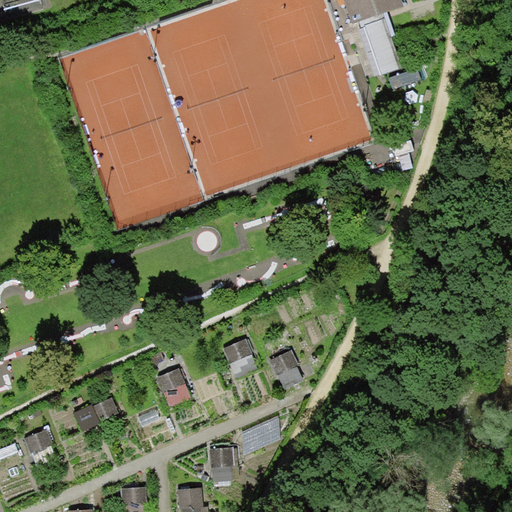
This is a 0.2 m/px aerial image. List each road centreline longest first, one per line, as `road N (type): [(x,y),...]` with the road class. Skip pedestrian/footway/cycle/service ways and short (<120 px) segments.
road 1 (track): [(258,511),(396,240)]
road 2 (track): [(396,240),(441,108),(457,0)]
